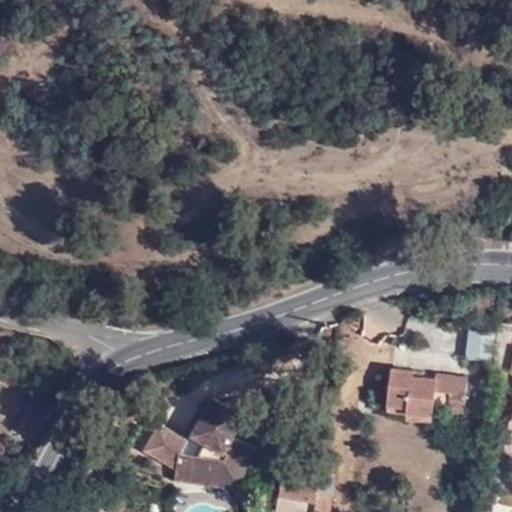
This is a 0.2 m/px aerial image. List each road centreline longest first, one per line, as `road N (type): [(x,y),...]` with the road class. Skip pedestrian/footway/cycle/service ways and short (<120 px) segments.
road 1 (tertiary): [(511,269),(431,275),(119,365)]
road 2 (tertiary): [(119,365),(89,395),(33,511)]
road 3 (unclassified): [(119,365),(112,348),(91,334),(0,309)]
